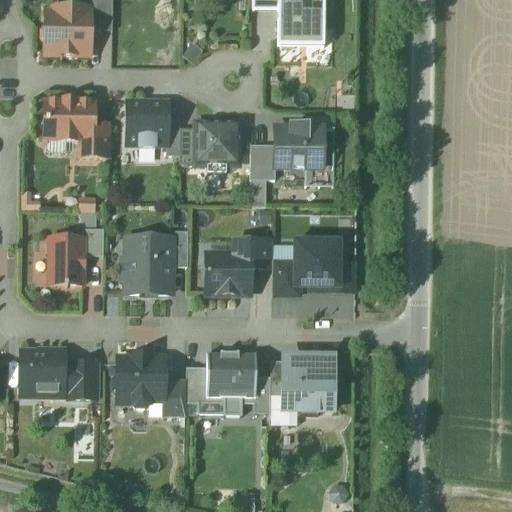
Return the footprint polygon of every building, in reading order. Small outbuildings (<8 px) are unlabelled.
[(252,0),(252,12),(278,12),(278,0),(252,0)] [(278,0),(278,12),(278,47),(324,47),(324,0),(278,0)] [(112,4),(88,3),(84,7),(84,13),(89,13),(89,35),(112,36),(112,4)] [(68,17),(45,17),(45,31),(41,35),(41,43),(45,47),(45,59),(89,59),(89,35),(89,13),(84,13),(73,13),(68,17)] [(61,105),(61,106),(44,106),(43,146),(79,146),(79,163),(110,163),(111,129),(109,129),(109,135),(93,134),(93,107),(76,107),(76,105),(61,105)] [(167,108),(126,107),(126,148),(138,149),(138,153),(154,153),(154,149),(165,149),(167,149),(167,124),(167,108)] [(178,124),(167,124),(167,149),(165,149),(165,161),(178,161),(179,134),(178,124)] [(238,128),(195,128),(195,134),(195,170),(206,170),(206,177),(224,177),(224,170),(237,170),(238,128)] [(306,130),(290,130),(290,133),(274,133),(274,152),(273,173),(274,173),(322,173),(322,133),(306,133),(306,130)] [(195,134),(179,134),(178,161),(178,170),(195,170),(195,134)] [(274,152),(250,151),(249,185),(274,186),(274,173),(273,173),(274,152)] [(81,229),(95,229),(94,208),(80,209),(81,229)] [(103,235),(82,234),(82,244),(83,244),(83,261),(103,261),(103,235)] [(187,236),(168,236),(168,244),(170,244),(169,272),(186,272),(187,236)] [(157,245),(139,244),(133,243),(133,263),(126,263),(121,263),(121,283),(126,283),(126,298),(138,298),(138,297),(156,298),(157,299),(169,299),(169,272),(170,244),(168,244),(157,244),(157,245)] [(291,243),(290,295),(340,296),(341,244),(291,243)] [(82,244),(49,244),(48,290),(64,290),(63,292),(67,292),(67,290),(82,290),(82,273),(83,273),(83,261),(83,244),(82,244)] [(271,246),(241,246),(241,260),(249,260),(249,273),(271,273),(271,246)] [(241,260),(205,259),(205,299),(249,300),(249,273),(249,260),(241,260)] [(63,356),(37,356),(37,357),(37,359),(20,358),(19,401),(40,401),(40,398),(68,398),(68,394),(63,394),(63,370),(63,356)] [(237,358),(219,358),(205,358),(205,373),(204,403),(222,404),(241,404),(253,404),(254,404),(255,382),(255,359),(237,358)] [(132,361),(132,363),(117,363),(117,381),(113,385),(112,396),(116,400),(116,407),(131,408),(131,410),(135,414),(144,414),(148,410),(148,408),(162,408),(163,408),(163,386),(164,364),(149,364),(149,361),(132,361)] [(333,363),(295,362),(295,367),(281,366),(281,400),(281,414),(297,415),(297,420),(316,420),(316,415),(332,415),(332,413),(333,363)] [(281,366),(269,366),(269,382),(269,400),(281,400),(281,366)] [(97,369),(68,369),(68,371),(63,370),(63,394),(68,394),(68,398),(68,405),(96,405),(97,369)] [(205,373),(185,372),(185,386),(185,408),(197,408),(197,403),(204,403),(205,373)] [(269,382),(255,382),(254,404),(253,404),(253,418),(269,418),(269,400),(269,382)] [(185,386),(163,386),(163,408),(162,408),(162,422),(185,422),(185,408),(185,386)] [(241,404),(222,404),(222,421),(241,421),(241,404)] [(331,508),(342,508),(348,498),(342,489),(332,489),(327,499),(331,508)] [(253,511),(253,497),(239,497),(239,511),(253,511)]
